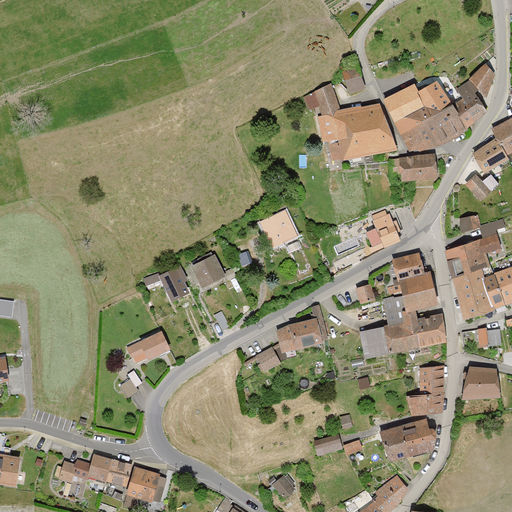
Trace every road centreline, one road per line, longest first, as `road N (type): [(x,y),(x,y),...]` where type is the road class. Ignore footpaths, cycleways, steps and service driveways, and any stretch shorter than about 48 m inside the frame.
road 1 (tertiary): [(426,219),(376,263),(170,380),(153,413),(159,444)]
road 2 (residential): [(401,511),(444,451),(451,399),(448,301),(426,219)]
road 3 (tertiary): [(497,0),(500,96),(426,219)]
road 4 (residential): [(159,444),(125,451),(0,422)]
road 5 (tertiary): [(159,444),(263,511)]
